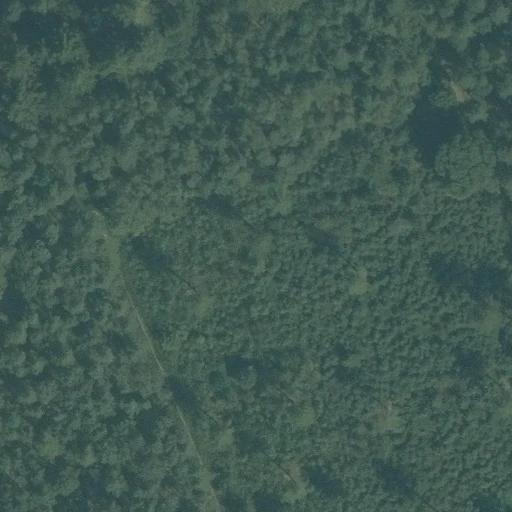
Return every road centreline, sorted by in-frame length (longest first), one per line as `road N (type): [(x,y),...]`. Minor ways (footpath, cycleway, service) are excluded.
road 1 (track): [(397,0),(511,254)]
road 2 (track): [(0,67),(153,0)]
